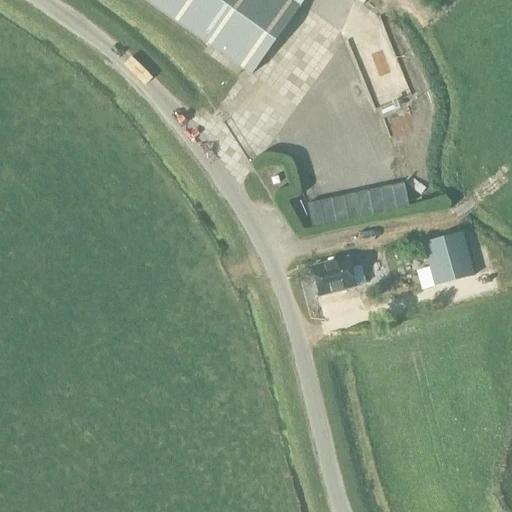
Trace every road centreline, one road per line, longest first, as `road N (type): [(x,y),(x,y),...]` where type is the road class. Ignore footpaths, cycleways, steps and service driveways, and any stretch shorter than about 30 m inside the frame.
road 1 (unclassified): [(347,511),(282,286),(232,195),(183,125),(42,0)]
road 2 (track): [(505,171),(451,215),(266,257)]
